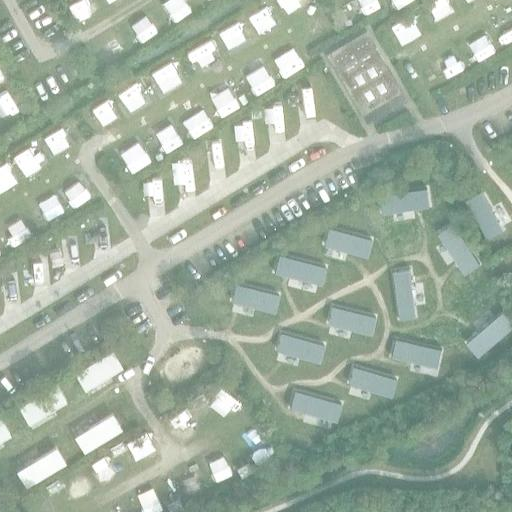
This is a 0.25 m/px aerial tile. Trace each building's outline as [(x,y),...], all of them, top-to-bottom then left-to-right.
[(368,121),(403,101),(398,92),(364,34),(330,54),(364,112),(363,112),(368,121)] [(202,391),(189,399),(192,404),(196,405),(204,400),(205,397),(202,391)] [(122,439),(108,446),(112,452),(115,452),(124,447),(125,444),(122,439)] [(237,477),(251,470),(248,464),(245,463),(236,468),(235,471),(237,477)] [(57,477),(44,484),(47,490),(50,491),(59,486),(60,482),(57,477)] [(167,511),(169,511),(182,506),(179,500),(176,499),(166,504),(165,507),(167,511)]
